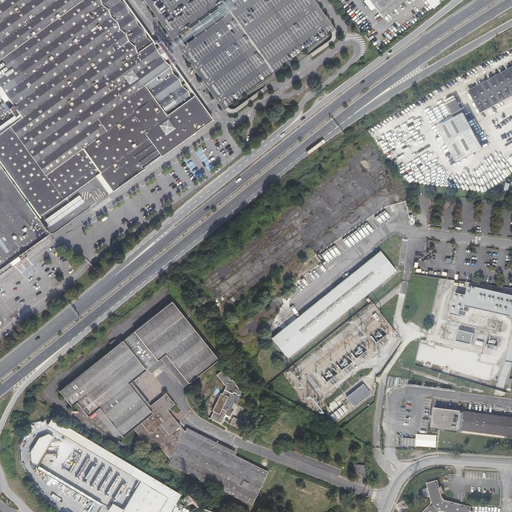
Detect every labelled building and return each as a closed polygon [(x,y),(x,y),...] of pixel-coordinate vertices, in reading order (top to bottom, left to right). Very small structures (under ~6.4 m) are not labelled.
[(164,61),(155,49),(151,52),(129,22),(134,18),(135,17),(128,7),(127,8),(122,12),(113,0),(0,0),(0,88),(8,100),(4,103),(14,116),(15,117),(19,115),(21,118),(0,132),(0,164),(38,217),(95,176),(99,174),(112,192),(143,170),(142,168),(152,161),(156,159),(160,156),(160,157),(179,143),(212,120),(204,109),(200,112),(194,104),(190,98),(194,95),(185,83),(181,86),(179,79),(173,74),(170,67),(166,64),(164,61)] [(113,0),(122,12),(127,8),(126,6),(120,1),(119,0),(113,0)] [(142,0),(222,110),(335,30),(313,0),(142,0)] [(370,0),(385,18),(407,0),(415,0),(416,1),(417,0),(370,0)] [(433,9),(444,0),(425,0),(432,8),(433,9)] [(137,25),(134,18),(129,22),(151,52),(155,49),(152,42),(146,37),(143,30),(137,25)] [(511,96),(511,67),(469,91),(481,113),(511,96)] [(0,96),(4,103),(8,100),(0,88),(0,96)] [(198,101),(194,95),(190,98),(194,104),(200,112),(204,109),(198,101)] [(455,118),(464,113),(454,96),(445,101),(455,118)] [(476,136),(464,113),(455,118),(438,127),(457,162),(483,148),(480,142),(483,141),(479,134),(476,136)] [(0,132),(21,118),(19,115),(15,117),(14,116),(0,125),(0,132)] [(48,234),(0,167),(0,268),(17,256),(29,248),(48,234)] [(108,195),(112,192),(99,174),(95,176),(108,195)] [(45,221),(50,228),(67,215),(84,202),(79,196),(62,208),(45,221)] [(17,256),(19,258),(31,250),(29,248),(17,256)] [(359,304),(398,273),(393,267),(382,254),(342,285),(307,313),(274,340),(289,360),(308,345),(359,304)] [(17,256),(0,268),(0,274),(20,260),(19,258),(17,256)] [(465,306),(511,316),(511,295),(468,286),(466,295),(455,293),(450,314),(463,317),(463,315),(464,311),(465,306)] [(138,330),(136,332),(159,362),(162,359),(166,355),(189,385),(219,361),(192,327),(173,302),(138,330)] [(458,330),(456,341),(471,344),(474,334),(458,330)] [(152,367),(159,362),(136,332),(124,341),(147,371),(152,367)] [(103,412),(123,437),(134,428),(151,451),(158,445),(171,461),(169,466),(249,504),(254,494),(259,496),(261,492),(256,489),(265,471),(234,456),(193,436),(184,432),(183,432),(167,411),(175,405),(166,394),(151,406),(147,408),(129,385),(132,382),(147,371),(124,341),(89,368),(59,391),(71,407),(77,403),(91,421),(99,415),(103,412)] [(420,346),(417,358),(450,366),(466,370),(467,369),(467,366),(470,354),(454,351),(441,347),(440,350),(420,346)] [(184,389),(189,385),(166,355),(162,359),(184,389)] [(490,365),(472,361),(470,367),(470,370),(470,371),(488,375),(490,365)] [(211,420),(222,425),(226,416),(231,419),(235,410),(234,409),(235,405),(237,406),(243,395),(233,382),(232,383),(224,372),(218,377),(227,389),(224,396),(222,395),(213,413),(215,413),(211,420)] [(427,386),(437,389),(438,381),(427,380),(427,386)] [(151,406),(132,382),(129,385),(147,408),(151,406)] [(370,393),(363,384),(346,397),(353,407),(370,393)] [(432,428),(459,432),(461,414),(461,412),(435,409),(432,428)] [(119,440),(123,437),(103,412),(99,415),(119,440)] [(511,418),(509,419),(465,413),(465,414),(463,432),(511,438),(511,418)] [(145,474),(52,419),(47,427),(140,482),(145,474)] [(234,419),(231,426),(240,430),(244,423),(234,419)] [(186,429),(184,432),(193,436),(234,456),(236,453),(186,429)] [(37,466),(54,438),(48,435),(39,439),(30,453),(31,463),(37,466)] [(366,465),(355,465),(355,471),(362,471),(362,474),(366,474),(366,465)] [(170,511),(181,495),(145,474),(140,482),(123,511),(122,511),(170,511)] [(440,511),(444,511),(468,511),(470,507),(443,500),(442,499),(436,481),(426,484),(431,502),(430,503),(431,504),(422,511),(438,511),(439,511),(440,511)] [(203,502),(199,511),(226,511),(227,511),(203,502)]
